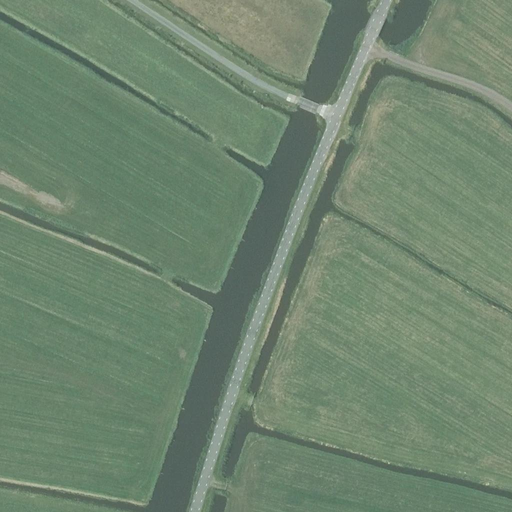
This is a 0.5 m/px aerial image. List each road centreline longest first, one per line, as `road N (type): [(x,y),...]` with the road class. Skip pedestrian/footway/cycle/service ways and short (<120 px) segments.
road 1 (unclassified): [(193,511),(254,327),(384,0)]
road 2 (track): [(449,459),(230,397)]
road 3 (track): [(364,49),(472,84),(511,112)]
